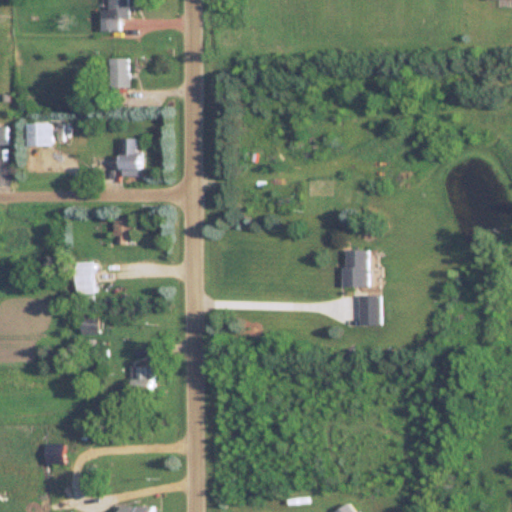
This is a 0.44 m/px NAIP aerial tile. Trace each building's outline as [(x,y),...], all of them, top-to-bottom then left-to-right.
[(101,30),(120,30),(120,18),(128,18),(128,0),(109,0),(109,9),(101,9),(101,30)] [(130,87),(130,58),(109,58),(109,87),(130,87)] [(52,145),(51,122),(26,122),(26,145),(52,145)] [(139,175),(139,137),(120,137),(120,175),(139,175)] [(133,218),(112,218),(112,243),(133,243),(133,218)] [(344,285),(370,285),(370,248),(344,248),(344,285)] [(95,260),(76,260),(76,293),(95,293),(95,260)] [(361,324),(382,324),(382,294),(361,294),(361,324)] [(80,334),(99,334),(99,313),(80,313),(80,334)] [(131,366),(131,394),(153,394),(153,366),(131,366)] [(65,443),(47,443),(47,485),(65,485),(65,443)] [(353,511),(347,503),(334,511),(353,511)]
